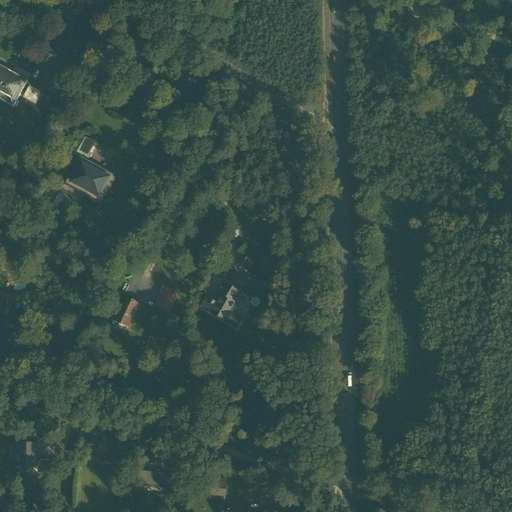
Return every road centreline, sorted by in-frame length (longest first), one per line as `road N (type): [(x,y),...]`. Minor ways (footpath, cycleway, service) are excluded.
road 1 (residential): [(0,376),(348,494)]
road 2 (secondary): [(339,128),(348,494)]
road 3 (residential): [(97,0),(339,128)]
road 4 (secondary): [(337,0),(339,128)]
